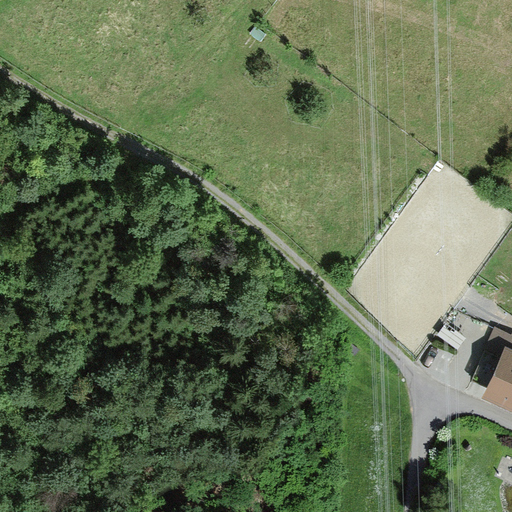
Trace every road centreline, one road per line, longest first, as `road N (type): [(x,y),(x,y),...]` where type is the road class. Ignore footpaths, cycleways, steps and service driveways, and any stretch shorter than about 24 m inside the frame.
road 1 (track): [(0,51),(198,177),(288,246),(440,403)]
road 2 (residential): [(511,430),(440,403),(427,420),(413,511)]
